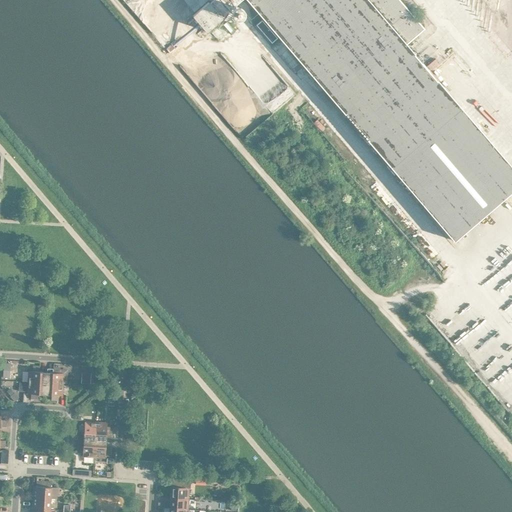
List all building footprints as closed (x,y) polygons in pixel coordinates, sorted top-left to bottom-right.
[(202,0),(190,10),(204,26),(219,13),(219,12),(232,0),(236,0),(249,14),(256,8),(451,236),(511,183),(511,165),(403,39),(421,24),(400,0),(202,0)] [(275,33),(260,15),(254,20),(269,38),(275,33)] [(26,366),(25,377),(43,378),(44,367),(37,366),(37,361),(30,361),(30,366),(26,366)] [(44,367),(43,378),(60,379),(61,368),(57,368),(58,362),(51,362),(50,367),(44,367)] [(79,368),(79,378),(88,379),(88,368),(79,368)] [(35,389),(42,389),(43,378),(25,377),(24,388),(28,388),(28,394),(35,394),(35,389)] [(43,378),(42,389),(49,390),(49,395),(55,395),(56,390),(60,390),(60,379),(43,378)] [(81,427),(81,434),(92,434),(93,417),(82,416),(82,420),(77,420),(76,426),(81,427)] [(93,417),(92,434),(103,435),(104,428),(109,428),(109,422),(104,421),(104,417),(93,417)] [(80,451),(91,452),(92,434),(81,434),(80,440),(75,440),(75,447),(80,447),(80,451)] [(92,434),(91,452),(102,453),(102,449),(108,449),(108,442),(103,442),(103,435),(92,434)] [(168,481),(168,492),(185,494),(186,482),(187,483),(188,474),(169,473),(169,481),(168,481)] [(30,492),(48,493),(54,494),(55,482),(48,482),(49,477),(34,476),(33,481),(31,481),(30,492)] [(30,492),(29,503),(47,504),(48,493),(30,492)] [(168,492),(167,503),(185,504),(185,494),(168,492)] [(29,503),(28,511),(46,511),(47,504),(29,503)] [(167,503),(166,511),(184,511),(185,504),(167,503)]
